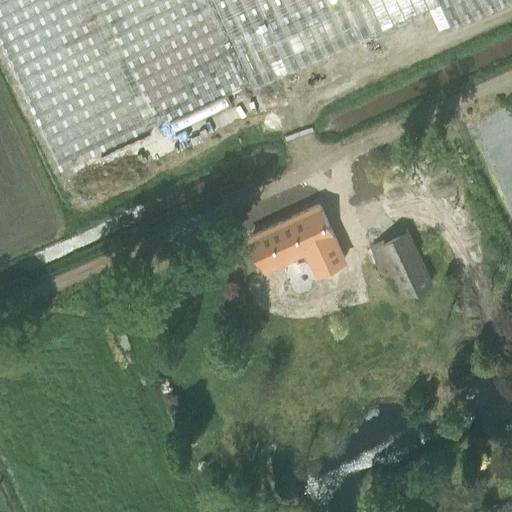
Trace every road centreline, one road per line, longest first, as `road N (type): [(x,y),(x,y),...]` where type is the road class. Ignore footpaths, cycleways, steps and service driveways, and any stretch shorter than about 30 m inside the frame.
road 1 (unclassified): [(0,310),(511,79)]
road 2 (unknown): [(511,10),(298,109),(315,168)]
